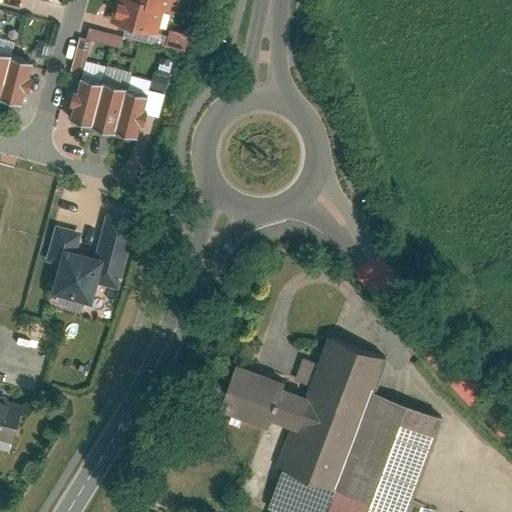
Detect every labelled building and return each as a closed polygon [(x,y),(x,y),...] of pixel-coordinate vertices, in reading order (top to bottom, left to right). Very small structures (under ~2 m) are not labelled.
[(118,0),(113,19),(156,32),(163,9),(168,11),(170,0),(118,0)] [(0,96),(22,103),(35,60),(0,50),(0,96)] [(154,63),(149,88),(163,90),(168,66),(154,63)] [(72,119),(139,139),(152,93),(86,73),(72,119)] [(51,290),(98,304),(114,253),(67,239),(51,290)] [(263,509),(273,511),(332,511),(375,394),(388,355),(326,332),(309,379),(290,433),(263,509)] [(223,410),(290,433),(309,379),(242,355),(223,410)] [(332,511),(411,511),(444,418),(375,394),(332,511)] [(0,439),(17,444),(29,405),(0,395),(0,439)]
